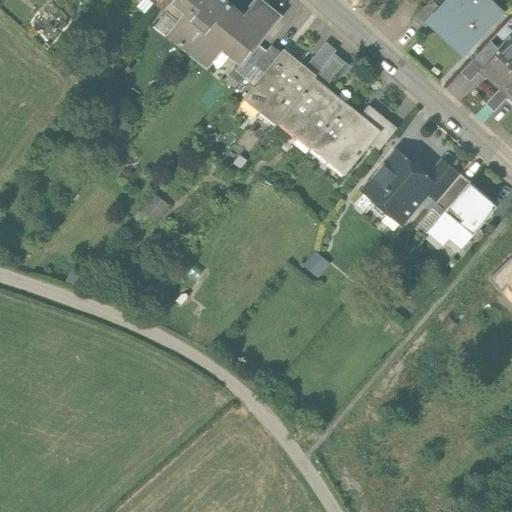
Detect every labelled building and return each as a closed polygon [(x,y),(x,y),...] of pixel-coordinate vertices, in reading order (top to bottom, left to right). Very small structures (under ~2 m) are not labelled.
[(149,0),(163,10),(170,1),(171,0),(149,0)] [(166,36),(188,53),(230,1),(228,0),(171,0),(170,1),(185,13),(166,36)] [(254,0),(244,13),(230,1),(188,53),(205,67),(222,45),(242,62),(257,44),(281,14),(262,0),(254,0)] [(424,28),(430,22),(442,10),(431,0),(414,19),(424,28)] [(451,0),(442,10),(430,22),(461,51),(500,11),(488,0),(451,0)] [(483,69),(502,87),(511,76),(511,42),(509,40),(500,50),(483,69)] [(306,66),(316,75),(333,53),(336,50),(326,41),(306,66)] [(471,81),(483,69),(500,50),(491,41),(461,72),(471,81)] [(245,77),(255,64),(266,51),(257,44),(242,62),(236,70),(245,77)] [(271,44),(266,51),(255,64),(265,72),(281,52),(271,44)] [(260,111),(300,62),(284,48),(281,52),(265,72),(244,97),(260,111)] [(350,67),(333,53),(316,75),(314,77),(326,86),(339,69),(344,74),(350,67)] [(306,66),(300,62),(260,111),(276,124),(279,121),(314,77),(316,75),(306,66)] [(87,71),(80,79),(90,87),(97,79),(87,71)] [(510,95),(511,96),(511,76),(502,87),(510,95)] [(279,121),(311,147),(347,103),(326,86),(314,77),(279,121)] [(486,104),(494,112),(510,95),(502,87),(486,104)] [(344,174),(371,142),(380,130),(361,115),(347,103),(311,147),(344,174)] [(369,104),(361,115),(380,130),(371,142),(380,149),(397,127),(369,104)] [(106,132),(119,142),(132,126),(119,116),(106,132)] [(397,148),(361,190),(402,224),(429,193),(438,200),(460,174),(441,159),(427,175),(397,148)] [(431,208),(440,215),(469,182),(460,174),(438,200),(431,208)] [(440,215),(426,232),(443,246),(449,239),(461,249),(499,205),(470,180),(469,182),(440,215)] [(55,190),(47,199),(57,207),(65,199),(55,190)] [(154,195),(142,209),(156,221),(168,206),(154,195)] [(33,248),(25,259),(34,267),(43,255),(33,248)] [(328,264),(315,252),(304,265),(318,276),(328,264)] [(511,256),(489,279),(501,292),(507,286),(511,291),(511,256)]
